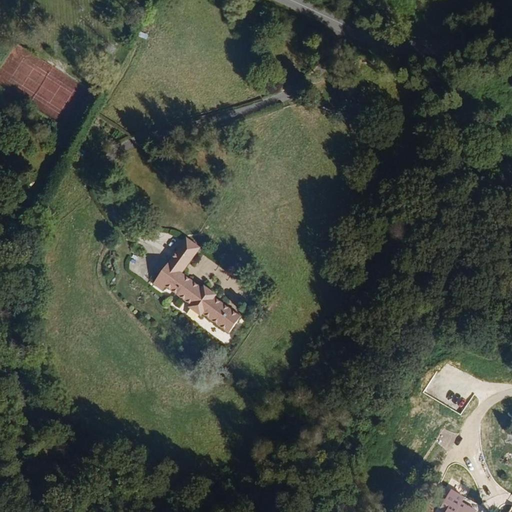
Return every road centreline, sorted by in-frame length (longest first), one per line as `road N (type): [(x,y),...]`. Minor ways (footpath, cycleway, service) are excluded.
road 1 (track): [(345,26),(304,85),(252,108),(135,137),(112,153),(101,175),(104,204),(154,242)]
road 2 (secondary): [(511,24),(456,44),(408,47),(289,0)]
